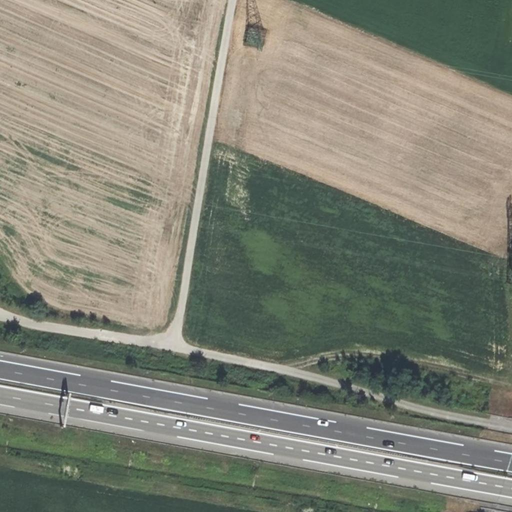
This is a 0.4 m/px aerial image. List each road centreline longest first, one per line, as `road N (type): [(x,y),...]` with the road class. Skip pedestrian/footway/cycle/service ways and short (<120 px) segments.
road 1 (trunk): [(0,395),(511,489)]
road 2 (trunk): [(511,461),(0,368)]
road 3 (track): [(178,341),(234,0)]
road 4 (track): [(279,369),(343,358),(511,384)]
road 5 (track): [(0,316),(144,343),(178,341)]
